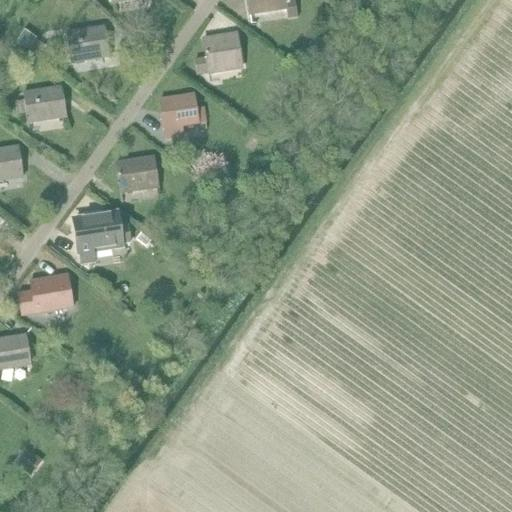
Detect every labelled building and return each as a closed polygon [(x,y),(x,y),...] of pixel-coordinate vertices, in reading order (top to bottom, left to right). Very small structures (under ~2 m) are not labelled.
[(285,0),(244,0),(248,20),(285,14),(287,24),(297,21),(294,1),(286,2),(285,0)] [(101,28),(65,35),(71,68),(107,61),(101,28)] [(24,33),(17,44),(28,51),(37,57),(42,48),(34,42),(35,41),(24,33)] [(204,61),(193,62),(196,79),(207,78),(206,77),(241,72),(236,41),(202,45),(204,61)] [(362,73),(356,81),(366,90),(373,82),(362,73)] [(22,104),(15,105),(18,120),(24,119),(25,129),(62,122),(59,91),(22,98),(22,104)] [(193,98),(160,103),(165,142),(183,139),(181,126),(196,124),(196,127),(205,126),(203,111),(195,112),(193,98)] [(14,151),(0,153),(0,184),(18,182),(14,151)] [(154,160),(114,166),(119,198),(159,193),(154,160)] [(118,216),(73,223),(78,255),(80,267),(94,265),(92,253),(123,249),(122,247),(129,245),(127,230),(120,231),(118,216)] [(34,313),(34,317),(72,310),(66,278),(29,285),(30,295),(17,297),(20,315),(34,313)] [(0,374),(31,369),(25,338),(0,341),(0,374)] [(75,435),(91,444),(99,429),(83,420),(75,435)] [(31,478),(41,466),(28,455),(18,468),(31,478)]
